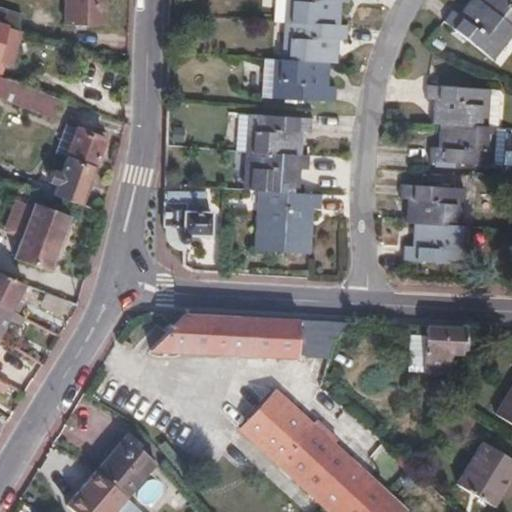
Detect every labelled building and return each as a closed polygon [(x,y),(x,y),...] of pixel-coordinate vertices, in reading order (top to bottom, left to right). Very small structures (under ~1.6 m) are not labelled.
[(105,25),(105,0),(63,0),(63,24),(105,25)] [(274,0),(274,20),(284,21),(289,21),(290,0),(274,0)] [(290,0),(289,21),(340,24),(342,2),(349,2),(348,0),(290,0)] [(511,35),(511,28),(476,0),(469,0),(457,15),(450,10),(442,20),(493,59),(511,35)] [(511,0),(476,0),(511,28),(511,0)] [(0,7),(0,24),(17,29),(20,14),(0,7)] [(345,39),(347,25),(340,24),(289,21),(284,21),(281,58),(328,61),(337,62),(338,39),(345,39)] [(11,65),(21,31),(17,29),(0,24),(0,62),(3,64),(11,65)] [(274,58),(263,58),(260,96),(271,96),(274,58)] [(328,61),(281,58),(274,58),(271,96),(335,101),(336,87),(327,86),(328,61)] [(51,118),(59,100),(7,81),(1,99),(51,118)] [(432,100),(430,122),(439,122),(488,126),(495,127),(498,127),(500,96),(496,91),(490,90),(426,85),(425,100),(432,100)] [(236,114),(233,149),(244,150),(246,114),(236,114)] [(244,150),(301,153),(302,132),(310,132),(311,117),(246,114),(244,150)] [(429,161),(491,165),(495,127),(488,126),(439,122),(437,147),(430,147),(429,161)] [(50,196),(79,207),(103,137),(74,127),(59,171),(52,169),(47,183),(53,186),(50,196)] [(501,166),(505,127),(498,127),(495,127),(491,165),(501,166)] [(244,150),(242,189),(257,190),(299,192),(300,170),(308,170),(309,154),(301,153),(244,150)] [(406,200),(405,222),(412,223),(462,226),(464,189),(400,185),(399,199),(406,200)] [(164,189),(163,202),(162,224),(165,224),(165,239),(168,246),(180,246),(185,233),(206,234),(207,211),(202,211),(203,192),(164,189)] [(319,194),(299,192),(257,190),(255,250),(309,253),(311,209),(319,209),(319,194)] [(62,255),(79,207),(50,196),(34,244),(62,255)] [(465,263),(468,227),(462,226),(412,223),(411,247),(403,246),(402,260),(465,263)] [(0,307),(10,312),(24,285),(0,273),(0,307)] [(0,330),(10,312),(0,307),(0,330)] [(351,324),(183,314),(153,350),(328,360),(333,340),(340,339),(351,324)] [(406,327),(389,326),(389,339),(406,340),(406,327)] [(468,330),(418,328),(418,338),(428,339),(427,354),(413,354),(412,375),(450,376),(452,355),(467,355),(468,330)] [(428,339),(418,338),(413,338),(413,354),(427,354),(428,339)] [(0,393),(2,394),(7,385),(8,381),(0,376),(0,393)] [(511,391),(497,416),(511,424),(511,391)] [(407,511),(300,413),(278,394),(242,432),(329,511),(407,511)] [(124,440),(97,472),(121,494),(125,498),(155,463),(124,440)] [(511,478),(511,461),(482,444),(458,485),(495,507),(511,478)] [(121,494),(97,472),(89,484),(112,503),(121,494)] [(105,511),(112,503),(89,484),(68,508),(73,511),(105,511)]
